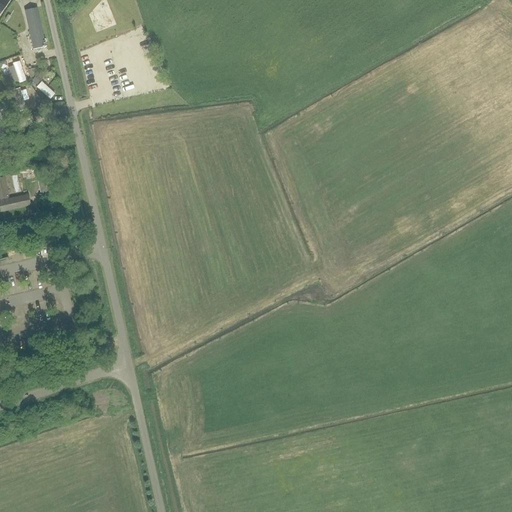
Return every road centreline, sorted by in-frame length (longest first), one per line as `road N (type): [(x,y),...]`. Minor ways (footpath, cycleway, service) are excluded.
road 1 (unclassified): [(128,365),(48,0)]
road 2 (unclassified): [(0,406),(128,365)]
